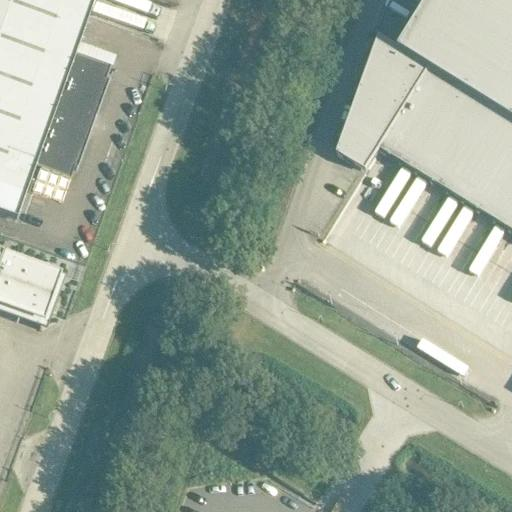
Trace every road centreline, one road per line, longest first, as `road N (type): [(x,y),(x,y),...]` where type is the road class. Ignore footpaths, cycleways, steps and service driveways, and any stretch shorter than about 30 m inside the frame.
road 1 (unclassified): [(511,463),(135,236)]
road 2 (unknown): [(270,315),(396,0)]
road 3 (unclassified): [(33,511),(135,236)]
road 4 (unclassified): [(135,236),(221,0)]
road 5 (unknown): [(0,212),(135,236)]
